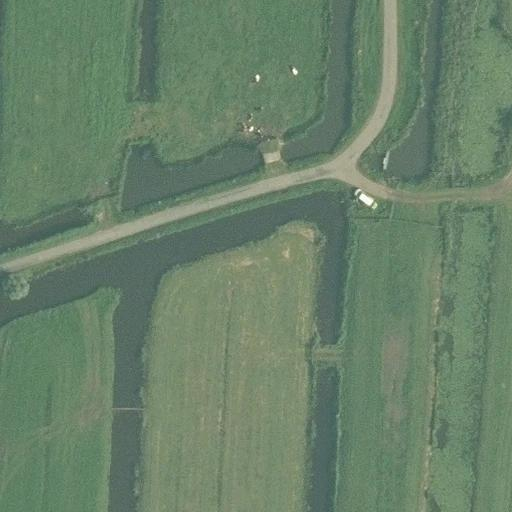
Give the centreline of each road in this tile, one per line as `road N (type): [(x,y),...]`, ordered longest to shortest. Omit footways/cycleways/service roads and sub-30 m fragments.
road 1 (unclassified): [(0,273),(308,176),(352,179),(385,199)]
road 2 (track): [(385,199),(424,198),(421,283),(408,321),(348,347)]
road 3 (track): [(271,45),(270,132),(288,182)]
road 4 (track): [(104,100),(101,189),(112,236)]
